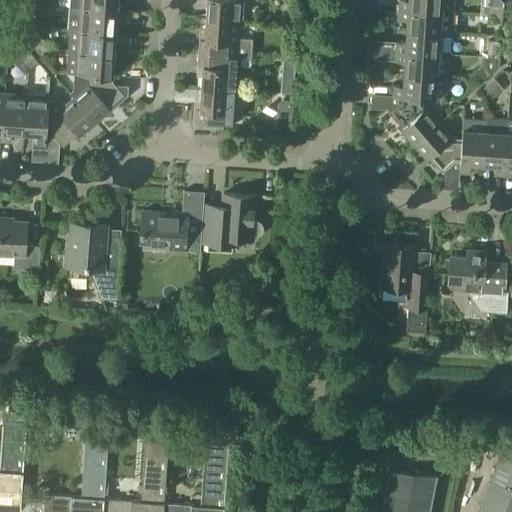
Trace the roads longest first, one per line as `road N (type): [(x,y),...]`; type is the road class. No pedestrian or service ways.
road 1 (residential): [(335,165),(347,165),(376,199),(511,209)]
road 2 (residential): [(335,165),(162,152)]
road 3 (residential): [(162,152),(146,151),(113,178),(0,170)]
road 4 (residential): [(335,165),(344,0)]
road 5 (residential): [(162,152),(168,0)]
